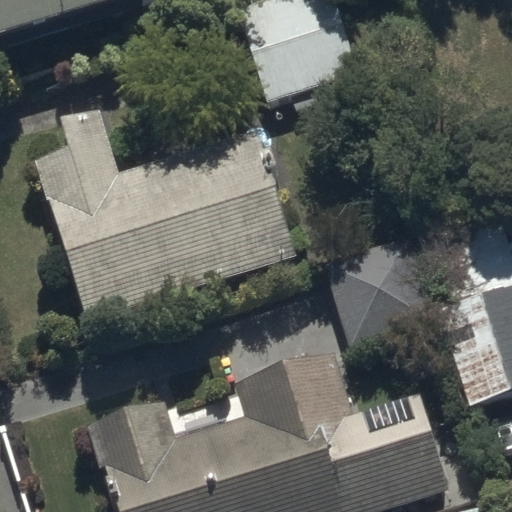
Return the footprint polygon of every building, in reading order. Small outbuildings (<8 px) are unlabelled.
[(0,0),(0,66),(201,4),(199,0),(0,0)] [(341,0),(299,0),(235,19),(264,116),(367,84),(341,0)] [(251,0),(255,11),(289,0),(251,0)] [(117,168),(44,188),(92,337),(300,271),(274,189),(284,186),(278,166),(268,169),(259,141),(122,185),(117,168)] [(422,260),(470,420),(511,407),(511,256),(505,235),(422,260)] [(417,249),(326,274),(351,362),(442,337),(417,249)] [(423,511),(452,503),(420,404),(356,425),(338,367),(238,399),(247,427),(181,448),(170,413),(93,438),(117,511),(423,511)]
